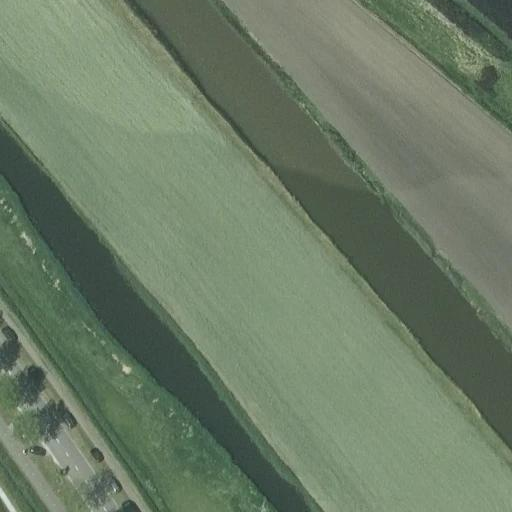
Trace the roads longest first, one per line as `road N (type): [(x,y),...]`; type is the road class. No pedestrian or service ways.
road 1 (unknown): [(0,317),(136,511)]
road 2 (unclassified): [(104,511),(0,361)]
